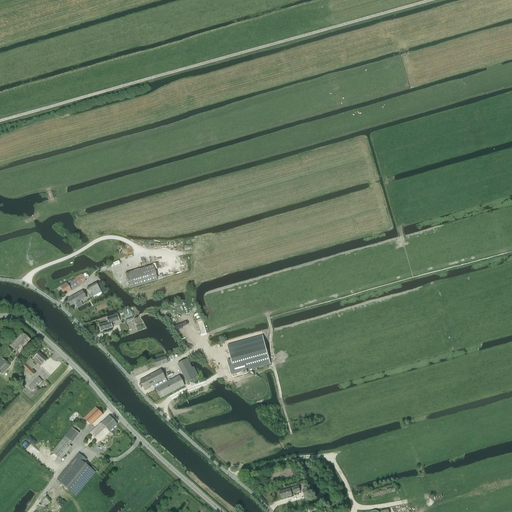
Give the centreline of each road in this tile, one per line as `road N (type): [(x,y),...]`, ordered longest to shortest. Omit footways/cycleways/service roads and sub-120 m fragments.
road 1 (track): [(0,121),(433,0)]
road 2 (unclassified): [(270,511),(62,308),(24,283),(0,279)]
road 3 (tertiary): [(220,511),(33,328),(0,315)]
road 4 (track): [(474,393),(402,411),(409,429),(477,411)]
road 5 (track): [(402,411),(335,430),(331,411),(285,411),(280,395)]
